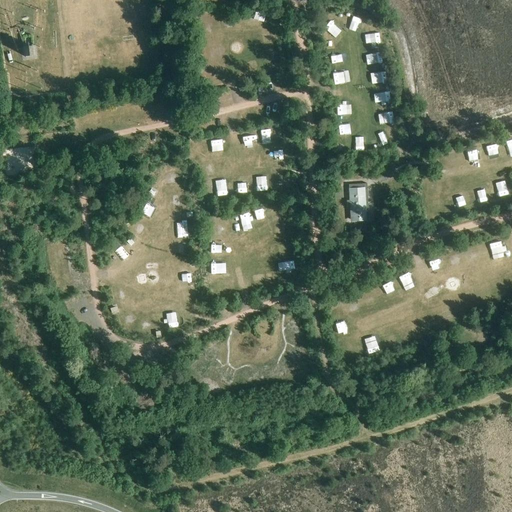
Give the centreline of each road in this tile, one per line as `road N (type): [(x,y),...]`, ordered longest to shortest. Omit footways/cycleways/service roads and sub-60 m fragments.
road 1 (track): [(329,277),(187,339),(136,346),(106,328),(85,276),(81,163),(90,144),(304,87)]
road 2 (track): [(223,479),(511,389)]
road 3 (track): [(511,122),(451,139),(411,137),(403,63),(386,24),(361,7),(319,0)]
road 4 (track): [(293,0),(319,266),(329,277)]
road 5 (track): [(329,277),(511,215)]
road 6 (track): [(308,285),(327,373),(364,426)]
